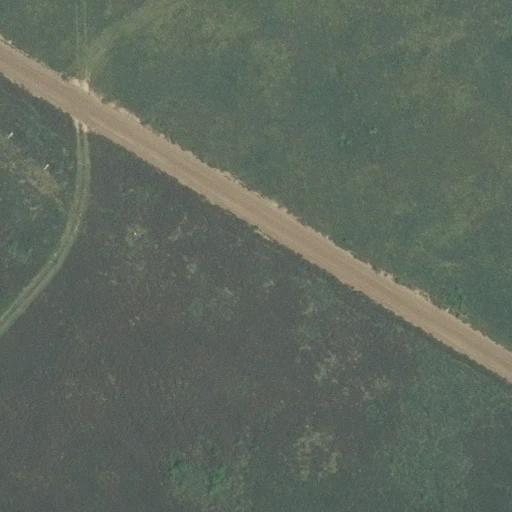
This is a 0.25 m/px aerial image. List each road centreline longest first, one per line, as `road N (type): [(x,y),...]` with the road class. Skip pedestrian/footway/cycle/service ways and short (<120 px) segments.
road 1 (track): [(511,367),(0,55)]
road 2 (track): [(82,106),(74,235),(0,325)]
